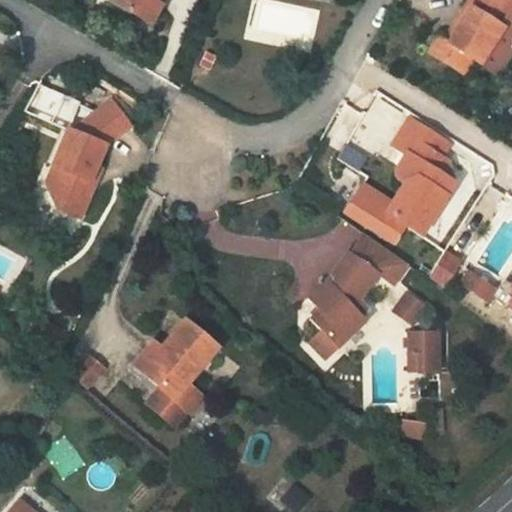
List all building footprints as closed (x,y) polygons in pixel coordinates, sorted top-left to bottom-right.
[(107,0),(105,5),(147,28),(158,8),(151,4),(153,0),(107,0)] [(473,0),(467,10),(472,12),(477,15),(455,49),(450,46),(440,39),(429,55),(467,79),(476,64),(481,66),(503,32),(499,29),(511,10),(511,1),(510,0),(473,0)] [(472,12),(450,46),(455,49),(477,15),(472,12)] [(217,59),(207,54),(200,66),(210,72),(217,59)] [(70,129),(53,165),(64,170),(58,183),(54,192),(58,211),(78,220),(95,184),(89,181),(95,168),(105,146),(130,128),(112,103),(74,130),(70,129)] [(393,148),(406,156),(411,159),(407,165),(399,166),(395,173),(394,177),(396,180),(405,186),(385,216),(356,197),(341,219),(364,236),(387,251),(403,227),(406,229),(418,211),(431,220),(447,196),(434,188),(440,177),(448,166),(440,160),(449,146),(410,121),(393,148)] [(406,156),(399,166),(407,165),(411,159),(406,156)] [(47,178),(58,183),(64,170),(53,165),(47,178)] [(101,171),(95,168),(89,181),(95,184),(101,171)] [(454,186),(440,177),(434,188),(447,196),(454,186)] [(419,237),(431,220),(418,211),(406,229),(419,237)] [(308,301),(315,309),(319,313),(314,318),(311,322),(322,333),(309,346),(325,361),(364,323),(352,311),(365,295),(377,277),(391,288),(407,265),(387,251),(364,236),(349,257),(347,255),(326,282),(308,301)] [(468,275),(460,286),(486,304),(494,292),(468,275)] [(389,314),(412,328),(425,306),(402,292),(389,314)] [(310,314),(314,318),(319,313),(315,309),(310,314)] [(53,329),(38,321),(26,343),(41,351),(53,329)] [(184,322),(160,350),(162,353),(143,376),(158,389),(145,406),(172,428),(185,414),(190,417),(203,401),(186,385),(217,349),(184,322)] [(408,333),(407,353),(419,353),(418,374),(436,374),(438,334),(408,333)] [(133,367),(143,376),(162,353),(160,350),(152,344),(133,367)] [(407,374),(418,374),(419,353),(407,353),(407,374)] [(87,360),(71,379),(87,392),(103,373),(87,360)] [(440,412),(427,411),(425,433),(439,434),(440,412)] [(27,511),(18,503),(10,511),(27,511)]
